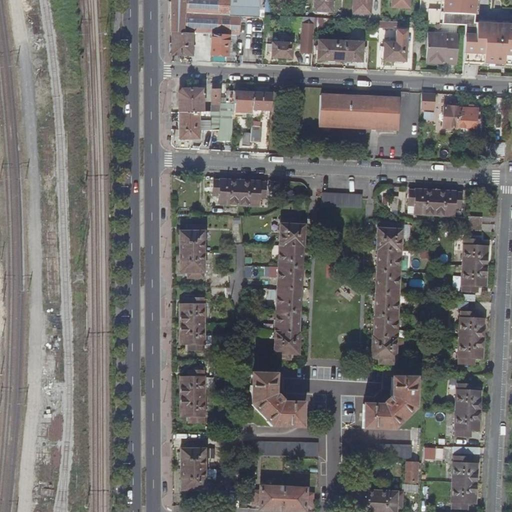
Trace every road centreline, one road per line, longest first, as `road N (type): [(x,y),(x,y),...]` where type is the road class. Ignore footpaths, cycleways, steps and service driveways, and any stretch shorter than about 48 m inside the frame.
road 1 (primary): [(130,0),(133,511)]
road 2 (residential): [(511,89),(150,70)]
road 3 (residential): [(509,177),(151,160)]
road 4 (primary): [(153,511),(151,160)]
road 5 (residential): [(490,511),(509,177)]
